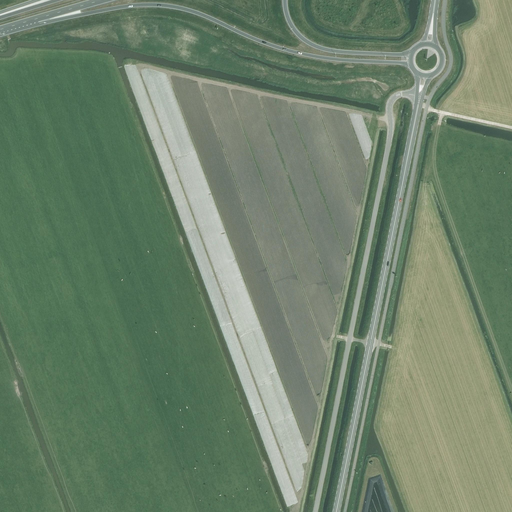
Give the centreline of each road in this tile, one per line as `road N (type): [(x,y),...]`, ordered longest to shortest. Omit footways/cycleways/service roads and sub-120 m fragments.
road 1 (unclassified): [(315,511),(386,158),(389,102),(400,93),(419,96)]
road 2 (secondary): [(336,511),(419,96)]
road 3 (trunk): [(26,22),(159,4),(308,55),(410,64)]
road 4 (trunk): [(410,54),(319,48),(291,25),(284,0)]
